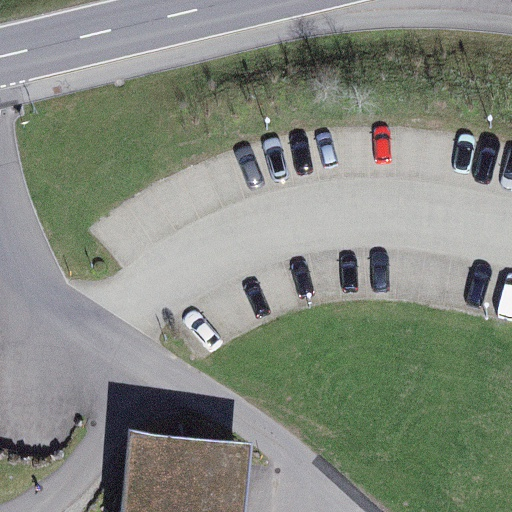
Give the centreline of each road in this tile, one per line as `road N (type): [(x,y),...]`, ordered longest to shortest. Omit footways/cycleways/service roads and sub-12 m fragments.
road 1 (tertiary): [(0,59),(240,0)]
road 2 (track): [(39,511),(62,500),(153,360)]
